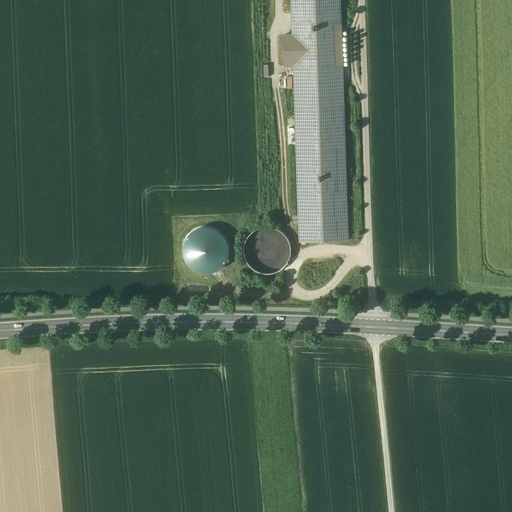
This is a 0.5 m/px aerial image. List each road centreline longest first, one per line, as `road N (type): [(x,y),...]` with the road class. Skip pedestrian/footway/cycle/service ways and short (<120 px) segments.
road 1 (secondary): [(511,335),(220,322),(0,332)]
road 2 (track): [(374,325),(391,511)]
